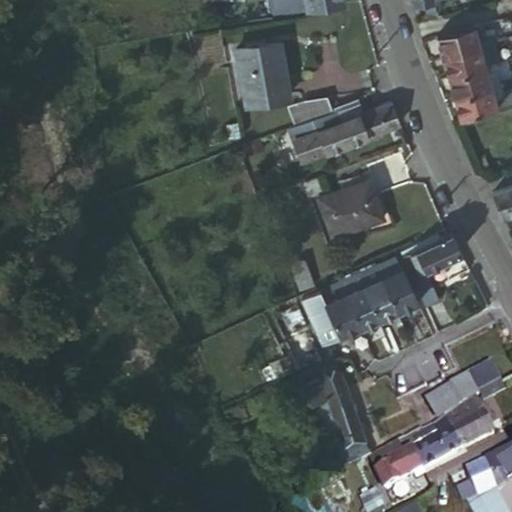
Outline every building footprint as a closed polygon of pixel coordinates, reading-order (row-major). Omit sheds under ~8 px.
[(277,18),(348,1),(347,0),(273,0),(277,18)] [(424,12),(439,9),(437,0),(425,0),(423,0),(424,12)] [(439,35),(445,56),(482,46),(481,43),(476,25),(439,35)] [(280,42),(236,51),(247,105),(291,95),(280,42)] [(482,46),(487,65),(510,59),(506,47),(491,52),(489,44),(482,46)] [(482,46),(445,56),(450,75),(487,65),(482,46)] [(455,96),(493,85),(487,65),(450,75),(455,96)] [(499,106),(495,93),(493,85),(455,96),(461,117),(473,114),(499,106)] [(499,106),(503,105),(511,102),(511,87),(495,93),(499,106)] [(337,109),(336,107),(333,101),(313,97),(295,105),(301,122),(337,109)] [(364,100),(363,97),(336,107),(337,109),(337,111),(364,100)] [(369,111),(364,100),(337,111),(336,111),(340,123),(369,111)] [(401,125),(392,102),(369,111),(340,123),(293,142),(303,164),(401,125)] [(336,111),(289,130),(293,142),(340,123),(336,111)] [(355,187),(354,183),(351,176),(343,179),(345,186),(347,190),(355,187)] [(324,190),(319,177),(305,182),(311,196),(324,190)] [(366,222),(384,215),(370,177),(354,183),(355,187),(347,190),(345,186),(319,196),(333,235),(366,222)] [(511,184),(494,190),(503,216),(505,216),(511,213),(511,184)] [(390,213),(384,215),(366,222),(369,231),(394,222),(390,213)] [(453,231),(449,232),(419,247),(427,265),(428,267),(462,250),(453,231)] [(419,247),(406,254),(414,271),(423,267),(427,265),(419,247)] [(401,308),(420,299),(403,264),(402,265),(397,255),(380,263),(385,273),(401,308)] [(303,291),(316,286),(306,259),(293,264),(303,291)] [(360,273),(365,283),(385,273),(380,263),(379,261),(359,271),(360,273)] [(436,283),(428,267),(427,265),(423,267),(431,286),(436,283)] [(414,271),(423,290),(431,286),(423,267),(414,271)] [(341,282),(346,293),(365,283),(360,273),(341,282)] [(365,283),(382,318),(399,309),(401,308),(385,273),(365,283)] [(326,302),(346,293),(341,282),(321,292),(326,302)] [(346,293),(363,327),(382,318),(365,283),(346,293)] [(431,286),(423,290),(429,302),(442,295),(436,283),(431,286)] [(344,337),(363,327),(346,293),(326,302),(328,306),(344,337)] [(325,346),(344,337),(328,306),(310,315),(325,346)] [(497,361),(472,373),(481,390),(505,378),(497,361)] [(478,395),(482,393),(481,390),(472,373),(459,379),(456,381),(466,401),(478,395)] [(360,444),(368,440),(344,374),(324,380),(324,381),(331,401),(349,447),(360,444)] [(331,401),(324,381),(302,387),(310,408),(331,401)] [(456,381),(430,394),(442,417),(448,413),(449,416),(462,408),(461,405),(466,401),(456,381)] [(504,381),(484,392),(488,399),(508,389),(504,381)] [(478,395),(466,401),(461,405),(462,408),(449,416),(448,413),(442,417),(431,423),(434,429),(464,414),(465,417),(470,414),(466,407),(481,400),(478,395)] [(487,413),(481,400),(466,407),(470,414),(473,420),(487,413)] [(463,449),(497,433),(487,413),(473,420),(468,423),(455,429),(463,449)] [(438,437),(455,429),(468,423),(465,417),(464,414),(434,429),(438,437)] [(424,468),(463,449),(455,429),(438,437),(414,448),(424,468)] [(365,456),(372,453),(368,440),(360,444),(365,456)] [(365,457),(365,456),(360,444),(349,447),(354,462),(365,457)] [(403,454),(399,444),(386,450),(392,462),(401,479),(424,468),(414,448),(403,454)] [(489,461),(497,488),(511,478),(511,447),(503,450),(487,457),(489,461)] [(392,462),(386,450),(371,458),(376,470),(392,462)] [(489,461),(469,468),(470,470),(474,480),(481,494),(474,497),(476,505),(479,511),(504,511),(497,488),(489,461)] [(385,486),(401,479),(392,462),(376,470),(385,486)] [(481,494),(474,480),(459,487),(465,501),(474,497),(481,494)] [(394,502),(414,492),(409,482),(389,492),(394,502)] [(362,511),(383,511),(384,511),(374,490),(356,499),(362,511)]
